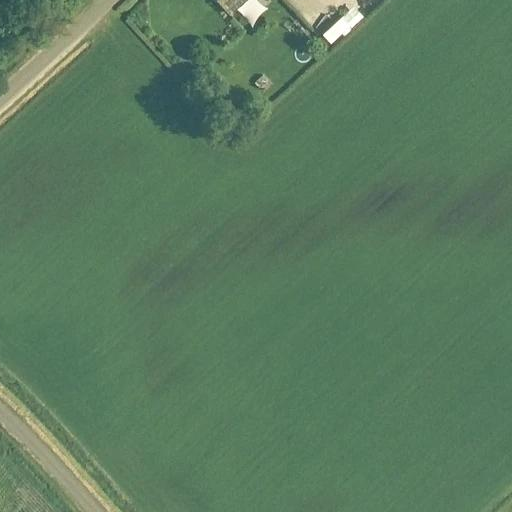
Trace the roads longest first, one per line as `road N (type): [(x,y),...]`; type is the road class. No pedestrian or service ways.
road 1 (unclassified): [(0,104),(115,0)]
road 2 (unclassified): [(96,511),(0,411)]
